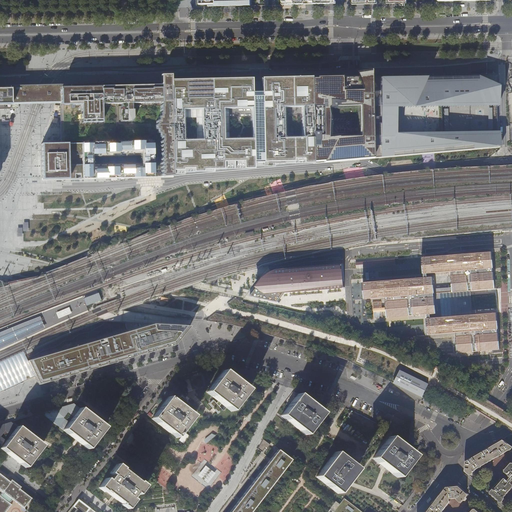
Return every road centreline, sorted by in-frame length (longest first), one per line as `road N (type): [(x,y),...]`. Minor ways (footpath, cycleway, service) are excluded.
road 1 (residential): [(162,366),(234,349),(380,401)]
road 2 (residential): [(52,511),(162,366)]
road 3 (primary): [(0,35),(176,31)]
road 4 (primary): [(176,31),(346,27)]
road 5 (residential): [(0,412),(162,366)]
road 6 (primary): [(346,27),(503,24)]
road 7 (residential): [(503,24),(503,157)]
